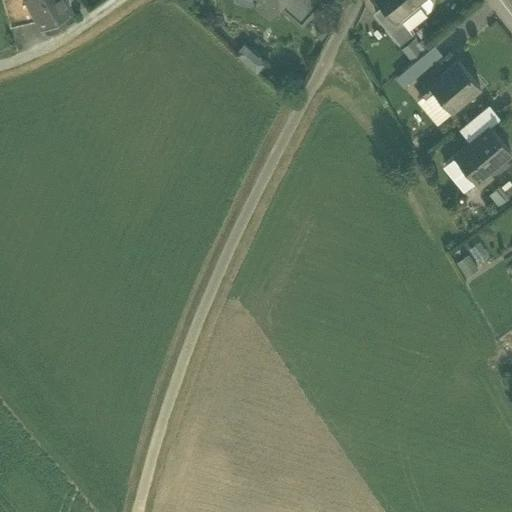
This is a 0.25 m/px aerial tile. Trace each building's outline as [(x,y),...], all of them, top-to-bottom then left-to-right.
[(1,0),(9,24),(36,18),(25,0),(1,0)] [(25,0),(36,18),(41,28),(71,12),(64,0),(25,0)] [(256,0),(254,2),(269,15),(279,5),(278,5),(282,0),(256,0)] [(279,5),(301,25),(310,15),(293,0),(282,0),(278,5),(279,5)] [(293,0),(310,15),(323,0),(293,0)] [(398,18),(409,9),(401,0),(381,0),(386,6),(397,19),(398,18)] [(401,0),(409,9),(415,4),(420,0),(401,0)] [(409,9),(398,18),(405,28),(423,13),(415,4),(409,9)] [(376,16),(399,44),(411,35),(405,28),(398,18),(397,19),(386,6),(376,16)] [(413,37),(401,44),(408,57),(420,50),(413,37)] [(432,46),(393,78),(403,89),(441,57),(432,46)] [(432,87),(452,110),(480,87),(458,61),(435,80),(430,84),(432,87)] [(418,85),(424,93),(432,87),(430,84),(435,80),(431,75),(418,85)] [(432,87),(424,93),(421,95),(441,119),(452,110),(432,87)] [(461,129),(471,141),(489,126),(500,117),(490,105),(461,129)] [(481,173),(483,175),(488,171),(511,152),(489,126),(471,141),(461,149),(481,173)] [(472,178),(473,179),(481,173),(461,149),(444,163),(463,186),(472,178)] [(473,179),(479,187),(492,177),(488,171),(483,175),(481,173),(473,179)] [(466,274),(475,268),(466,255),(457,261),(466,274)]
